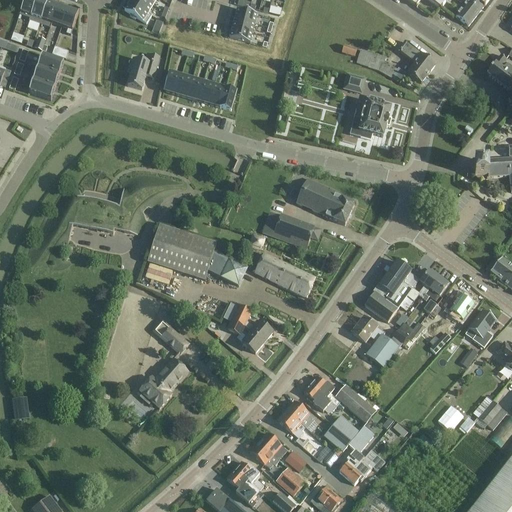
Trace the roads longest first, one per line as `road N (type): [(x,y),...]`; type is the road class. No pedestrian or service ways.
road 1 (residential): [(414,182),(89,102)]
road 2 (tertiary): [(255,414),(397,221)]
road 3 (residential): [(417,165),(456,171),(499,117),(499,97),(450,75)]
road 4 (tertiary): [(151,511),(255,414)]
road 5 (residential): [(511,306),(397,221)]
road 6 (residential): [(255,414),(348,492)]
